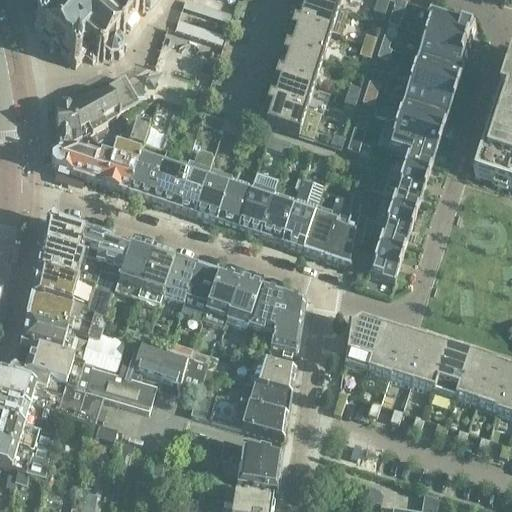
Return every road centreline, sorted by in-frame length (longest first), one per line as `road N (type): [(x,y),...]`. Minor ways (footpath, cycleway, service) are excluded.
road 1 (residential): [(328,295),(398,320),(485,39),(481,11)]
road 2 (residential): [(328,295),(6,189)]
road 3 (residential): [(294,511),(328,295)]
